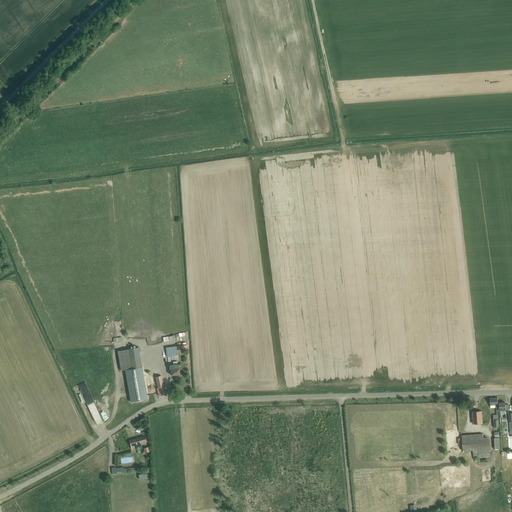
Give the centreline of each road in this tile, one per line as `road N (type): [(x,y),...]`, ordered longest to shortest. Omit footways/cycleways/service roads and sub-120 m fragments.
road 1 (unclassified): [(0,497),(155,406),(339,397)]
road 2 (track): [(0,136),(137,0)]
road 3 (unclassified): [(339,397),(511,392)]
road 4 (unclassified): [(0,103),(105,0)]
road 5 (track): [(310,0),(341,141)]
